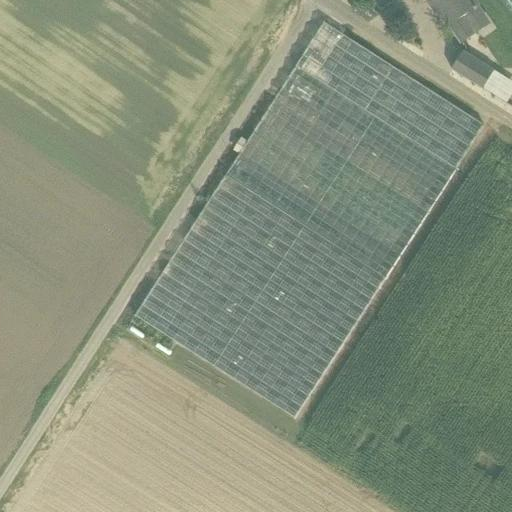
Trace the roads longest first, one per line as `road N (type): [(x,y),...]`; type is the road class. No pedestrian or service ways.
road 1 (track): [(319,0),(0,502)]
road 2 (residential): [(319,0),(511,118)]
